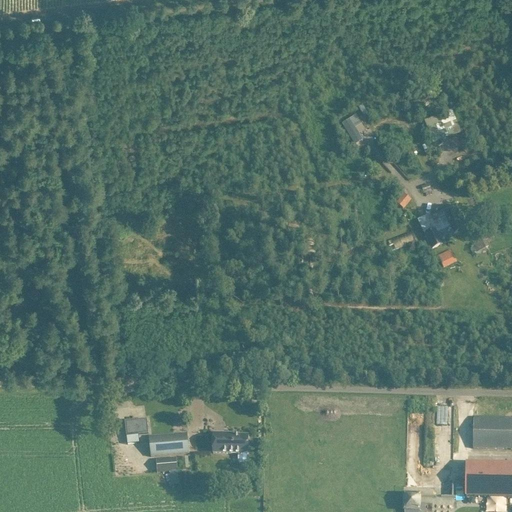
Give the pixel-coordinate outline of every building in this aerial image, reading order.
[(452,111),(448,113),(426,122),(435,144),(461,133),(452,111)] [(403,193),(395,202),(403,209),(411,201),(403,193)] [(467,229),(457,208),(446,213),(444,210),(432,215),(436,225),(449,219),(456,234),(467,229)] [(426,233),(432,245),(435,250),(445,245),(442,240),(436,228),(426,233)] [(444,269),(457,263),(451,250),(438,257),(444,269)] [(109,413),(110,423),(114,450),(127,449),(122,411),(109,413)] [(511,419),(474,418),(473,450),(511,450),(511,419)] [(149,435),(147,420),(125,422),(127,437),(149,435)] [(213,434),(213,444),(213,454),(238,455),(238,464),(248,464),(248,455),(249,437),(234,436),(234,435),(213,434)] [(189,454),(188,444),(187,435),(149,438),(151,458),(189,454)] [(134,453),(115,456),(117,468),(135,466),(134,453)] [(178,473),(177,459),(156,460),(157,474),(178,473)] [(511,464),(467,464),(466,498),(511,499),(511,464)] [(420,496),(404,496),(404,511),(405,511),(404,511),(424,511),(425,504),(420,504),(420,496)]
